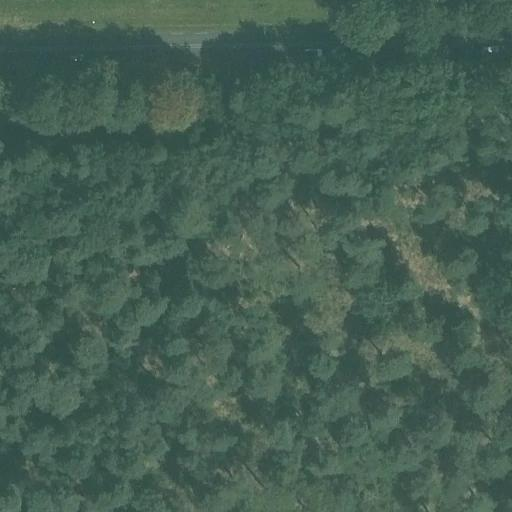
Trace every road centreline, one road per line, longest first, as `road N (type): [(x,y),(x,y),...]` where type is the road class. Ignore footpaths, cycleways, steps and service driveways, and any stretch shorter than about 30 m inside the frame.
road 1 (unclassified): [(0,125),(511,105)]
road 2 (primary): [(0,51),(511,47)]
